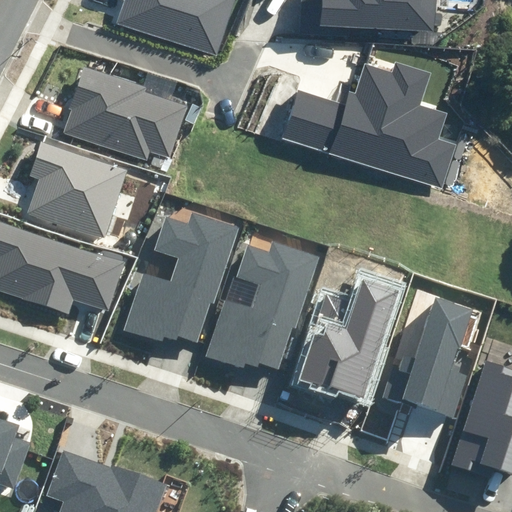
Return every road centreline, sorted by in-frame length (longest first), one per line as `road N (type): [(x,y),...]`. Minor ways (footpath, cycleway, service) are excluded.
road 1 (residential): [(287,453),(0,359)]
road 2 (residential): [(10,8),(233,81)]
road 3 (residential): [(454,511),(287,453)]
